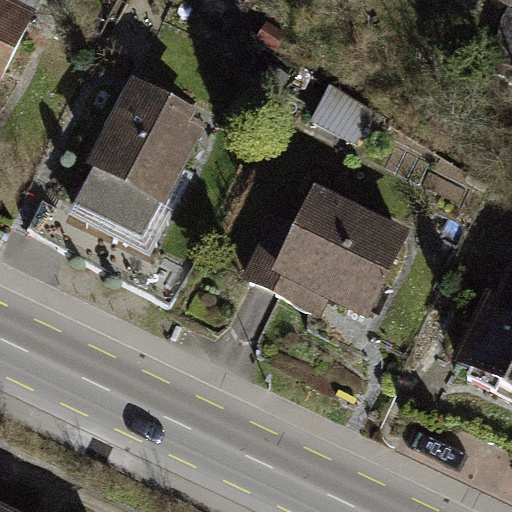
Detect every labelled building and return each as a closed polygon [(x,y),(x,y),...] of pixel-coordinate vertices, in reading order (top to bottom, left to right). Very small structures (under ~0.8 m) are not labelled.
[(511,16),(511,0),(459,0),(507,25),(511,16)] [(0,104),(19,114),(54,28),(0,1),(0,104)] [(184,141),(191,128),(125,94),(78,184),(157,225),(197,148),(184,141)] [(358,337),(401,247),(306,197),(286,237),(266,227),(233,298),(311,333),(318,319),(358,337)] [(483,304),(454,366),(511,394),(511,275),(509,274),(492,309),(483,304)]
